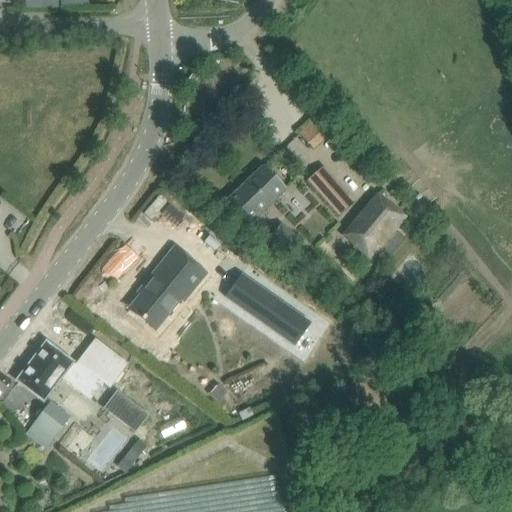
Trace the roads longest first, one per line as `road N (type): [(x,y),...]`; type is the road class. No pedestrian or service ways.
road 1 (unclassified): [(0,350),(124,194),(157,108),(158,43)]
road 2 (unclassified): [(0,32),(157,22)]
road 3 (unclassified): [(158,43),(234,40),(265,0)]
